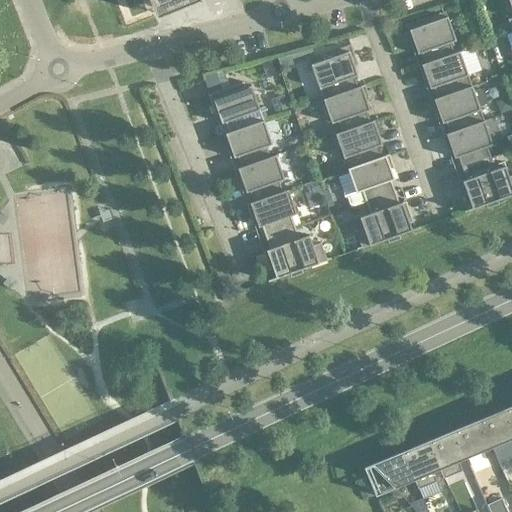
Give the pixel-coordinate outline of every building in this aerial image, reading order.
[(172,0),(153,8),(157,16),(197,0),(172,0)] [(467,15),(478,11),(474,0),(471,0),(462,3),(467,15)] [(442,18),(440,12),(404,25),(411,45),(414,44),(418,54),(421,52),(425,63),(425,64),(454,54),(454,53),(450,42),(456,40),(447,16),(442,18)] [(357,64),(350,44),(314,57),(316,62),(311,64),(319,88),(325,86),(329,97),(329,98),(358,88),(358,87),(354,76),(357,75),(354,65),(357,64)] [(459,51),(454,53),(454,54),(425,64),(425,63),(418,65),(423,80),(427,79),(430,88),(433,87),(437,98),(437,99),(466,88),(466,87),(472,85),(459,51)] [(277,60),(280,70),(289,67),(286,57),(277,60)] [(215,114),(218,113),(222,123),(225,122),(229,132),(229,133),(258,123),(258,122),(263,120),(251,85),(245,87),(243,82),(208,94),(215,114)] [(364,84),(358,87),(358,88),(329,98),(329,97),(323,99),(332,123),(337,121),(341,132),(341,133),(370,122),(370,121),(366,111),(370,110),(366,100),(370,99),(364,84)] [(474,91),(472,85),(466,87),(466,88),(437,99),(437,98),(430,100),(435,114),(439,113),(442,123),(446,122),(449,132),(450,133),(479,123),(478,122),(484,120),(479,106),(485,104),(487,99),(484,91),(479,89),(474,91)] [(274,114),(289,109),(285,98),(270,103),(274,114)] [(511,110),(507,98),(501,101),(497,106),(500,115),(511,110)] [(377,119),(370,121),(370,122),(341,133),(341,132),(335,134),(348,168),(353,166),(354,167),(382,157),(382,156),(378,145),(382,144),(378,135),(382,133),(377,119)] [(272,144),(263,120),(258,122),(258,123),(229,133),(229,132),(222,135),(227,149),(230,148),(234,157),(237,156),(241,167),(241,168),(270,158),(270,157),(266,146),(272,144)] [(492,144),(484,120),(478,122),(479,123),(450,133),(449,132),(443,135),(448,149),(451,148),(454,158),(458,156),(462,168),(491,158),(487,146),(492,144)] [(389,154),(382,156),(382,157),(354,167),(353,166),(348,168),(356,192),(362,190),(366,202),(395,192),(391,180),(394,179),(391,169),(394,168),(389,154)] [(276,155),(270,157),(270,158),(241,168),(241,167),(234,169),(239,184),(243,183),(246,192),(249,191),(253,202),(254,203),(282,192),(282,191),(278,181),(284,179),(276,155)] [(495,169),(491,158),(462,168),(466,180),(459,182),(467,203),(470,202),(472,207),(463,210),(464,212),(486,204),(487,206),(487,207),(499,203),(498,202),(497,200),(511,194),(511,174),(509,176),(505,166),(495,169)] [(288,189),(282,191),(282,192),(254,203),(253,202),(246,204),(251,218),(255,217),(258,227),(262,226),(266,237),(295,227),(291,215),(296,213),(288,189)] [(334,206),(328,190),(322,192),(328,209),(334,206)] [(399,203),(395,192),(366,202),(370,213),(360,217),(363,227),(355,230),(361,246),(358,248),(358,249),(387,239),(388,241),(388,242),(400,238),(399,237),(398,235),(415,229),(415,227),(412,229),(410,223),(413,222),(406,201),(399,203)] [(299,239),(295,227),(266,237),(270,249),(263,251),(270,272),(274,271),(276,277),(267,280),(267,281),(290,273),(291,275),(291,276),(302,272),(302,271),(301,269),(330,259),(330,257),(326,259),(321,242),(313,245),(309,235),(299,239)] [(511,424),(506,410),(480,421),(491,447),(511,438),(511,424)] [(491,447),(480,421),(455,432),(466,458),(491,447)] [(466,458),(455,432),(429,442),(440,468),(440,469),(444,478),(462,470),(458,461),(466,458)] [(440,468),(429,442),(404,453),(415,479),(414,479),(418,489),(437,481),(433,472),(440,469),(440,468)] [(415,479),(404,453),(373,466),(394,488),(414,479),(415,479)] [(487,504),(490,511),(507,511),(501,498),(487,504)]
